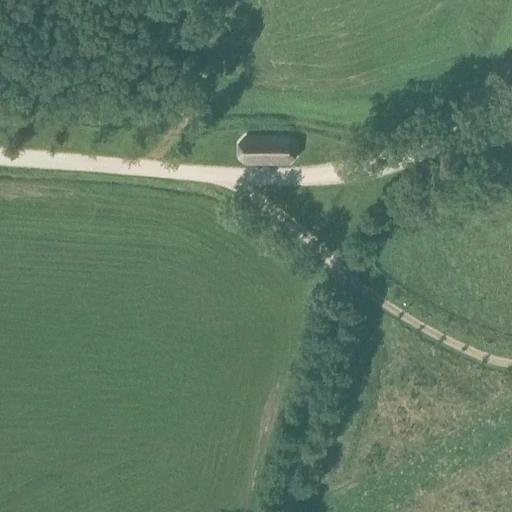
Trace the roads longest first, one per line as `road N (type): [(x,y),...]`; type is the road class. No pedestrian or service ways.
road 1 (track): [(274,511),(335,323),(357,225),(384,162)]
road 2 (track): [(511,362),(471,349),(346,276),(233,177)]
road 3 (track): [(233,177),(384,162),(511,109)]
road 4 (track): [(0,158),(233,177)]
